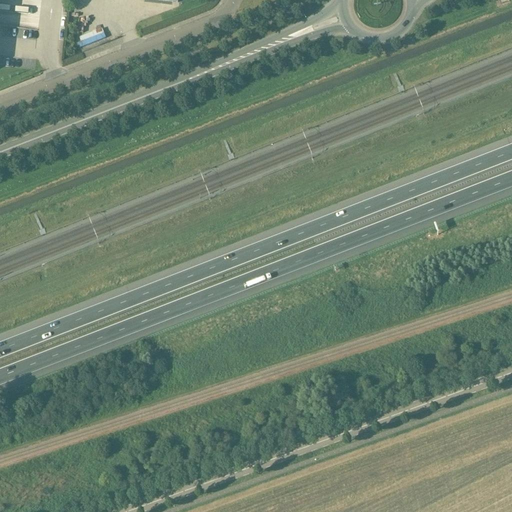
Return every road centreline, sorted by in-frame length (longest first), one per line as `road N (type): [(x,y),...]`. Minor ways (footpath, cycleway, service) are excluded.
road 1 (motorway): [(511,151),(0,350)]
road 2 (motorway): [(0,376),(511,178)]
road 3 (secondary): [(134,511),(511,375)]
road 4 (secondary): [(0,153),(291,37)]
road 5 (unclassified): [(0,106),(212,25),(233,0)]
